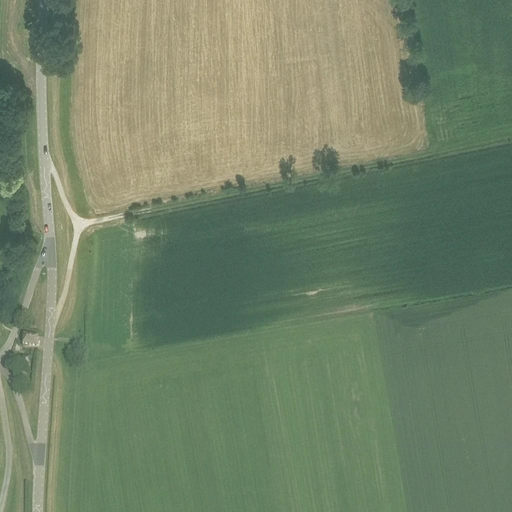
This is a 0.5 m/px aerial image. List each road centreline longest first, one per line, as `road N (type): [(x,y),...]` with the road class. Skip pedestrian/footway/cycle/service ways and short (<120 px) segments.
road 1 (tertiary): [(50,242),(41,142),(43,0)]
road 2 (tertiary): [(37,463),(50,242)]
road 3 (unclassified): [(50,242),(10,331),(4,365)]
